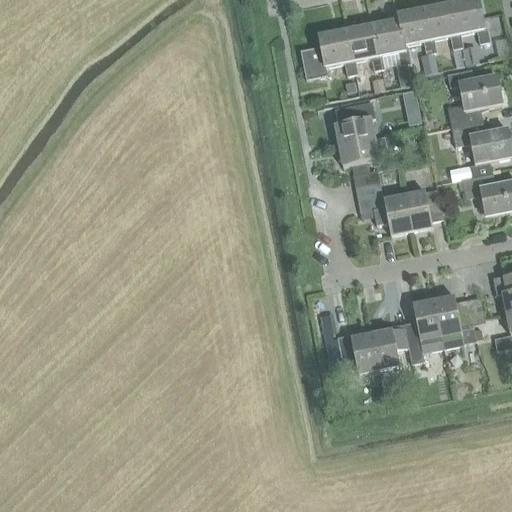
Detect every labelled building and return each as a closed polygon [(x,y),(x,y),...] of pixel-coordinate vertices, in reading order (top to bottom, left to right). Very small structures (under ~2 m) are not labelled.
[(458,38),(461,38),(478,34),(480,47),(490,45),(487,32),(485,32),(479,1),(451,7),(458,38)] [(464,51),(461,38),(458,38),(451,7),(425,12),(431,44),(434,43),(451,40),(454,53),(464,51)] [(405,49),(406,49),(424,45),(427,58),(437,56),(434,43),(431,44),(425,12),(398,17),(399,23),(405,49)] [(407,54),(406,49),(405,49),(399,23),(373,28),(379,60),(382,59),(399,56),(401,69),(411,67),(409,54),(407,54)] [(373,28),(346,33),(352,65),(355,64),(373,61),(375,74),(385,72),(382,59),(379,60),(373,28)] [(319,39),(321,51),(299,55),(305,84),(327,80),(325,71),(346,66),(348,79),(358,77),(355,64),(352,65),(346,33),(319,39)] [(465,70),(479,67),(476,50),(461,53),(465,70)] [(448,111),(451,130),(483,124),(480,112),(502,108),(497,80),(473,84),(471,74),(447,79),(449,91),(460,89),(464,108),(448,111)] [(334,113),(337,128),(334,129),(338,150),(375,143),(370,122),(373,121),(370,106),(334,113)] [(483,124),(451,130),(455,150),(471,147),(474,163),(471,163),(469,167),(472,181),(492,177),(490,165),(511,161),(511,156),(507,132),(485,137),(483,124)] [(375,143),(338,150),(342,171),(379,164),(388,162),(384,142),(375,143)] [(398,188),(394,170),(378,173),(382,191),(398,188)] [(355,192),(380,186),(377,174),(352,179),(355,192)] [(493,177),(492,177),(472,181),(462,183),(466,202),(482,199),(486,220),(511,215),(511,185),(495,189),(493,177)] [(382,199),(380,186),(355,192),(357,204),(382,199)] [(406,199),(413,235),(432,231),(431,226),(444,223),(439,199),(426,201),(425,195),(406,199)] [(357,204),(360,216),(373,213),(385,210),(384,203),(382,199),(357,204)] [(413,235),(406,199),(384,203),(385,210),(373,213),(376,229),(389,227),(391,239),(413,235)] [(502,298),(506,317),(511,316),(511,278),(493,282),(496,299),(502,298)] [(455,300),(434,304),(444,354),(464,350),(464,348),(475,346),(471,328),(485,326),(480,301),(456,306),(455,300)] [(422,359),(444,354),(434,304),(413,308),(417,326),(404,328),(409,354),(412,369),(423,366),(422,359)] [(511,316),(506,317),(510,339),(494,342),(496,355),(511,351),(511,316)] [(397,356),(409,354),(404,328),(392,331),(392,334),(373,337),(381,374),(400,370),(397,356)] [(351,339),(338,341),(343,366),(355,364),(358,378),(381,374),(373,337),(352,342),(351,339)]
